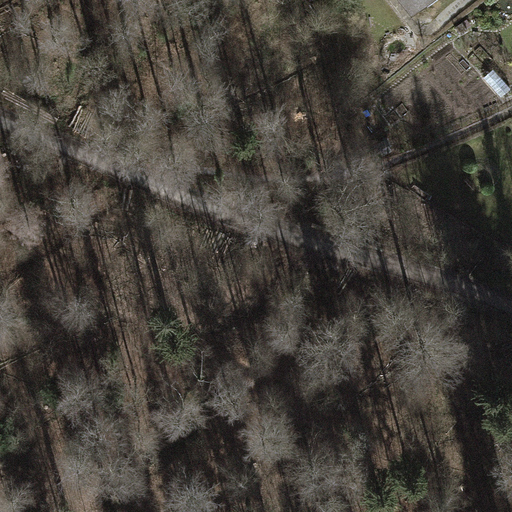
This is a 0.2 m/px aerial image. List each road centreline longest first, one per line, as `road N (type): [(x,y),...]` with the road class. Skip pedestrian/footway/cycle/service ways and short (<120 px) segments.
road 1 (track): [(511,311),(160,188)]
road 2 (track): [(160,188),(0,118)]
